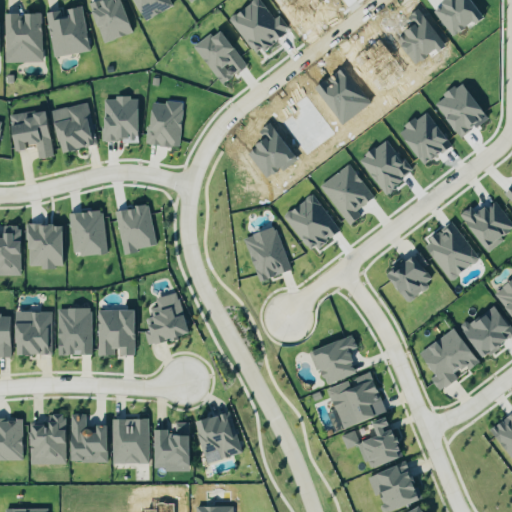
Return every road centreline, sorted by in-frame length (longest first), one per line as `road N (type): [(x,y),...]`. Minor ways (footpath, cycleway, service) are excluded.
road 1 (residential): [(314,511),(285,436),(204,291),(187,210),(201,162),(229,116),(380,0)]
road 2 (residential): [(283,318),(494,149),(511,115)]
road 3 (residential): [(462,511),(396,353),(339,269)]
road 4 (residential): [(192,183),(106,175),(0,196)]
road 5 (residential): [(0,387),(156,390),(184,381)]
